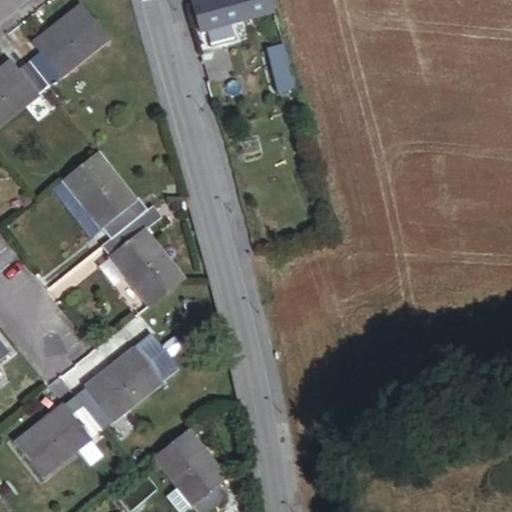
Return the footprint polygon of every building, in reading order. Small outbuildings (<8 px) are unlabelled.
[(242,23),(278,14),(273,0),(213,0),(193,6),(201,35),(230,27),(242,23)] [(50,89),(110,42),(84,8),(35,47),(42,56),(31,64),(50,89)] [(303,118),(283,37),(272,39),(275,54),(269,55),(286,122),(303,118)] [(0,128),(50,89),(31,64),(20,72),(14,64),(0,74),(0,128)] [(150,213),(141,201),(137,203),(100,155),(54,191),(91,239),(102,230),(111,243),(150,213)] [(182,195),(179,181),(165,184),(168,198),(182,195)] [(187,214),(186,203),(171,203),(171,214),(187,214)] [(184,282),(148,234),(165,221),(155,209),(150,213),(111,243),(103,249),(111,260),(100,269),(116,289),(127,280),(149,309),(184,282)] [(0,363),(12,354),(0,339),(0,363)] [(104,433),(164,387),(138,351),(87,390),(94,399),(84,407),(104,433)] [(93,442),(104,433),(84,407),(73,415),(66,407),(17,444),(44,480),(80,453),(93,442)] [(228,481),(192,434),(161,457),(157,460),(177,486),(191,504),(196,511),(211,511),(229,499),(220,487),(228,481)] [(106,459),(93,442),(80,453),(91,469),(106,459)] [(25,511),(28,510),(7,483),(0,489),(0,490),(17,511),(25,511)] [(180,511),(191,504),(177,486),(165,495),(178,511),(180,511)]
